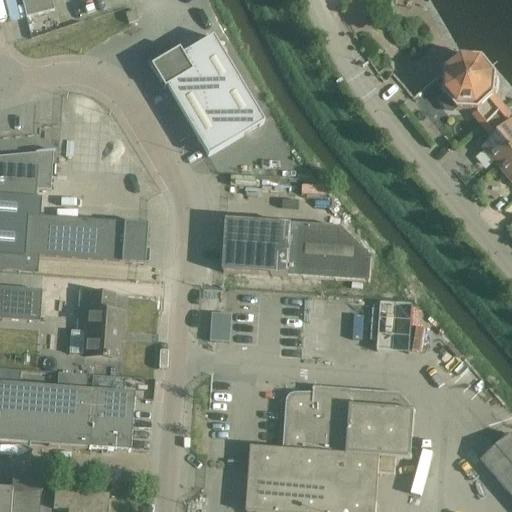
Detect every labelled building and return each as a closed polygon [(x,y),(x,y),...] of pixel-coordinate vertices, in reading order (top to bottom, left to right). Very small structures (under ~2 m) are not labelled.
[(47,0),(22,0),(28,21),(52,15),(47,0)] [(126,15),(129,25),(138,22),(135,12),(126,15)] [(207,159),(263,125),(212,39),(181,57),(178,51),(149,68),(163,91),(166,90),(207,159)] [(442,69),(441,78),(413,101),(436,129),(457,111),(458,112),(478,114),(478,116),(485,126),(486,128),(505,111),(496,100),(498,79),(484,62),(454,59),(442,69)] [(482,149),(497,168),(511,155),(511,119),(505,111),(486,128),(487,129),(496,138),(482,149)] [(0,198),(35,201),(35,192),(50,193),(52,154),(55,154),(54,153),(35,154),(35,156),(0,158),(0,198)] [(511,155),(497,168),(511,185),(511,155)] [(26,219),(25,235),(0,233),(0,257),(136,267),(137,259),(144,259),(146,227),(26,219)] [(223,274),(243,275),(370,284),(371,261),(340,230),(227,222),(223,274)] [(243,322),(245,280),(235,280),(233,322),(243,322)] [(398,286),(398,306),(423,307),(424,287),(398,286)] [(41,305),(54,307),(57,289),(43,287),(41,305)] [(0,322),(39,325),(41,294),(0,290),(0,322)] [(113,298),(93,297),(81,296),(78,334),(71,333),(69,356),(84,357),(84,358),(118,361),(121,316),(111,315),(113,298)] [(0,444),(109,453),(129,454),(133,396),(113,395),(0,386),(0,444)] [(400,397),(384,395),(315,390),(315,387),(314,387),(313,395),(297,395),(296,395),(294,395),(293,396),(291,397),(290,397),(289,399),(288,400),(287,402),(286,403),(283,452),(251,449),(246,511),(376,511),(379,476),(394,477),(396,461),(411,462),(415,414),(400,397)] [(511,436),(511,437),(481,463),(511,498),(511,436)] [(11,491),(9,511),(102,511),(103,500),(108,501),(108,498),(40,493),(41,479),(12,477),(11,491)] [(0,511),(9,511),(11,491),(0,489),(0,511)]
